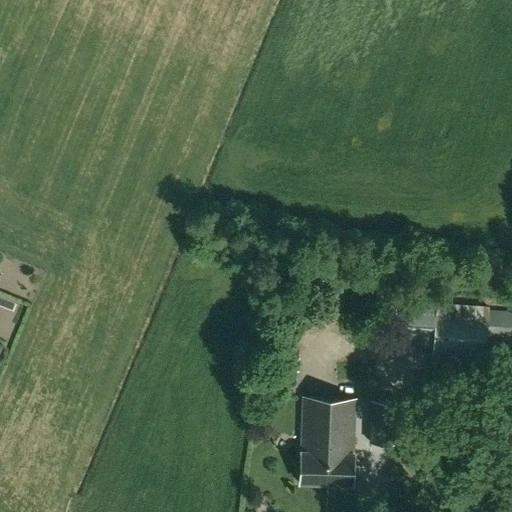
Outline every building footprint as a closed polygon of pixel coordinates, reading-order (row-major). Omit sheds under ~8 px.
[(324,276),(342,278),(344,255),(326,253),(324,276)] [(268,313),(322,317),(323,293),(270,289),(268,313)] [(485,355),(485,347),(511,349),(511,310),(489,309),(489,305),(396,300),(393,341),(433,343),(432,352),(485,355)] [(329,406),(329,396),(303,395),(300,481),(327,482),(328,459),(329,459),(329,455),(325,454),(326,449),(328,449),(328,432),(325,432),(325,418),(332,419),(333,406),(329,406)] [(356,398),(329,396),(329,406),(333,406),(332,419),(325,418),(325,432),(328,432),(328,449),(326,449),(325,454),(329,455),(329,459),(328,459),(327,482),(352,483),(356,398)] [(401,443),(402,409),(402,400),(372,399),(370,442),(401,443)]
